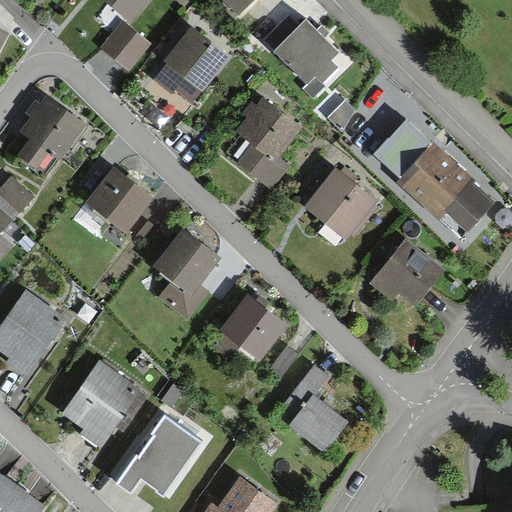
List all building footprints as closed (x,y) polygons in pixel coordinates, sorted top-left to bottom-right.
[(149,0),(102,0),(130,23),(149,0)] [(223,0),(240,16),(255,0),(223,0)] [(274,51),(299,25),(288,15),(263,41),(274,51)] [(317,29),(306,18),(299,25),(274,51),(307,84),(315,76),(322,83),(338,67),(332,60),(340,52),(325,37),(321,34),(317,29)] [(151,44),(123,21),(100,48),(129,71),(151,44)] [(322,24),(317,29),(321,34),(325,37),(331,32),(322,24)] [(232,58),(191,26),(184,35),(180,40),(177,44),(164,61),(202,92),(203,92),(215,77),(216,78),(232,58)] [(0,50),(10,32),(0,27),(0,50)] [(172,41),(177,44),(180,40),(184,35),(180,31),(172,41)] [(202,92),(164,61),(151,77),(171,94),(175,90),(192,104),(202,92)] [(322,83),(315,76),(307,84),(303,88),(313,99),(325,87),(322,83)] [(87,124),(46,94),(39,103),(35,109),(30,116),(19,131),(29,138),(17,154),(23,159),(36,168),(47,151),(56,158),(60,160),(87,124)] [(302,127),(263,97),(257,105),(252,111),(247,118),(237,131),(253,144),(276,162),(279,157),(302,127)] [(35,109),(39,103),(35,100),(26,112),(30,116),(35,109)] [(356,110),(346,100),(328,117),(342,132),(356,110)] [(252,111),(257,105),(252,101),(242,114),(247,118),(252,111)] [(400,178),(433,142),(407,118),(373,154),(400,178)] [(468,231),(495,202),(474,183),(476,181),(433,142),(400,178),(396,182),(438,221),(439,219),(446,211),(468,231)] [(291,166),(279,157),(276,162),(253,144),(237,164),(272,191),(291,166)] [(43,176),(56,158),(47,151),(36,168),(23,159),(22,161),(43,176)] [(324,181),(334,168),(330,165),(310,190),(314,193),(324,181)] [(126,233),(154,197),(133,181),(113,166),(86,202),(126,233)] [(342,171),(336,166),(334,168),(324,181),(314,193),(304,206),(345,240),(349,235),(354,239),(378,209),(373,206),(378,200),(354,181),(342,171)] [(346,166),(342,171),(354,181),(358,176),(346,166)] [(12,177),(0,189),(0,196),(19,214),(34,197),(12,177)] [(0,196),(0,232),(1,234),(19,214),(0,196)] [(446,211),(439,219),(461,239),(468,231),(446,211)] [(161,230),(148,220),(133,240),(147,249),(161,230)] [(202,243),(182,228),(153,266),(172,280),(157,299),(188,322),(210,293),(200,285),(221,258),(202,243)] [(0,232),(0,261),(14,246),(1,234),(0,232)] [(445,269),(406,238),(393,254),(370,284),(392,301),(399,293),(416,307),(445,269)] [(68,320),(27,290),(0,326),(0,350),(9,357),(6,362),(26,377),(48,346),(68,320)] [(256,301),(248,295),(209,346),(229,361),(240,346),(261,362),(288,326),(266,308),(256,301)] [(260,295),(256,301),(266,308),(270,303),(260,295)] [(288,345),(270,368),(281,376),(299,353),(288,345)] [(142,391),(100,361),(62,414),(83,429),(80,434),(101,448),(116,427),(119,422),(141,392),(142,391)] [(330,376),(315,365),(283,405),(296,415),(313,394),(315,395),(330,376)] [(174,383),(162,400),(172,407),(184,391),(174,383)] [(149,397),(141,392),(119,422),(116,427),(124,432),(149,397)] [(315,395),(313,394),(296,415),(289,424),(325,452),(349,421),(327,405),(315,395)] [(202,441),(164,415),(150,434),(153,436),(146,445),(139,456),(135,454),(115,483),(130,493),(141,478),(157,490),(156,492),(163,497),(202,441)] [(0,510),(18,486),(4,476),(0,473),(0,510)] [(273,511),(279,503),(240,476),(218,507),(212,502),(204,511),(273,511)] [(18,486),(0,510),(0,511),(41,511),(46,506),(34,497),(18,486)]
